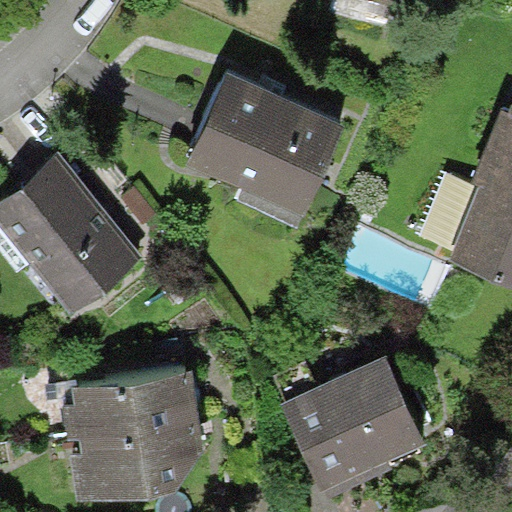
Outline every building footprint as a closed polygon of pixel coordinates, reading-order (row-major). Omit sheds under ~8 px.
[(346,119),(224,65),(184,157),(305,210),(346,119)] [(511,95),(503,92),(439,243),(511,273),(511,95)] [(58,154),(0,197),(0,225),(66,312),(137,257),(58,154)] [(393,349),(276,392),(310,486),(428,442),(393,349)] [(190,368),(63,386),(77,490),(205,472),(190,368)]
